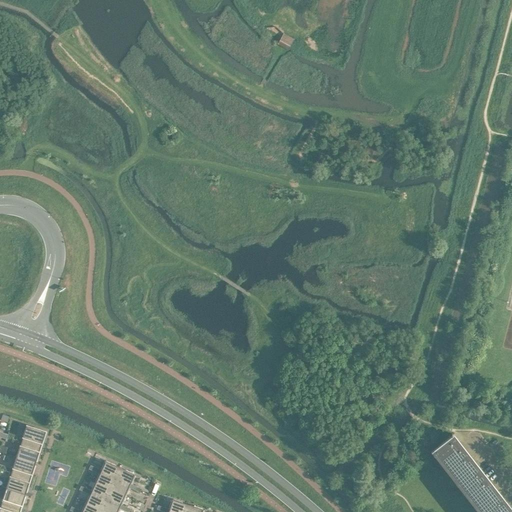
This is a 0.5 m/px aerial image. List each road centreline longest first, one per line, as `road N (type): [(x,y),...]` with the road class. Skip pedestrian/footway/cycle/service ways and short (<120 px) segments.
road 1 (secondary): [(316,511),(182,411),(63,347),(30,341)]
road 2 (secondary): [(30,341),(176,420),(298,511)]
road 3 (tertiary): [(44,293),(55,260),(50,231),(28,209),(0,204)]
